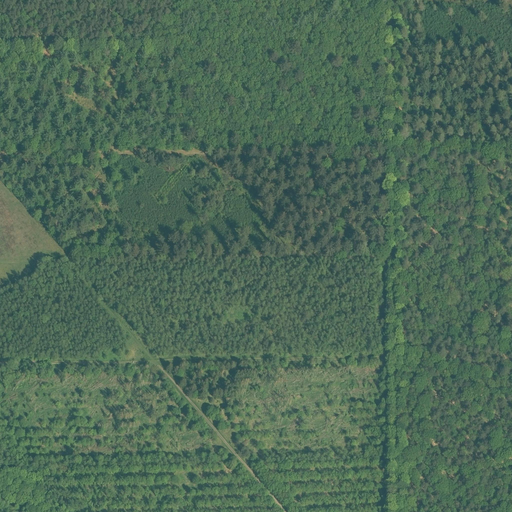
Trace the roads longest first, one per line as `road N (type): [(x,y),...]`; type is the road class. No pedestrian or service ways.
road 1 (track): [(392,0),(396,511)]
road 2 (track): [(0,153),(392,152)]
road 3 (track): [(511,386),(395,357),(156,362)]
road 4 (track): [(156,362),(72,266),(0,262)]
road 5 (track): [(284,511),(156,362)]
road 6 (track): [(201,153),(177,111),(174,0)]
road 7 (track): [(156,362),(0,367)]
road 8 (track): [(511,155),(392,152)]
